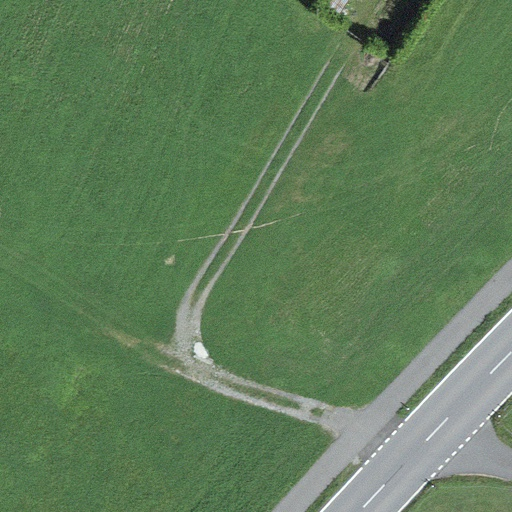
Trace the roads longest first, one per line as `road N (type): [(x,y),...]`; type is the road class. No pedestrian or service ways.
road 1 (track): [(352,37),(197,290),(185,330),(193,365),(217,382),(419,441)]
road 2 (secondary): [(355,511),(511,347)]
